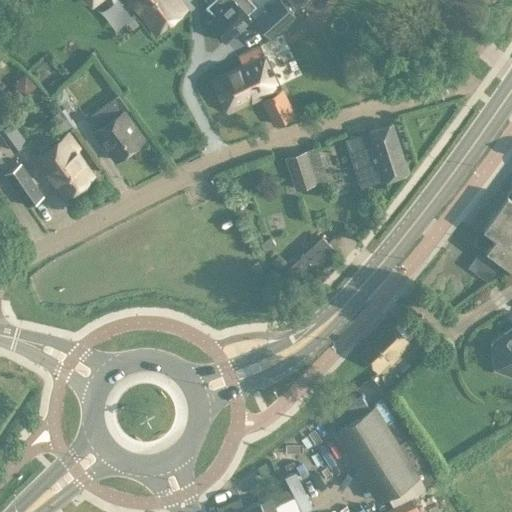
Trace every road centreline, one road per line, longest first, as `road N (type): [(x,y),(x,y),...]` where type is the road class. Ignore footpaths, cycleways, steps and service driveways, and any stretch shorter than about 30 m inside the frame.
road 1 (unclassified): [(0,269),(179,173),(280,132),(462,78),(498,101)]
road 2 (secondary): [(346,296),(498,101)]
road 3 (secondary): [(195,403),(304,346),(346,296)]
road 4 (secondary): [(346,296),(276,340),(183,376)]
